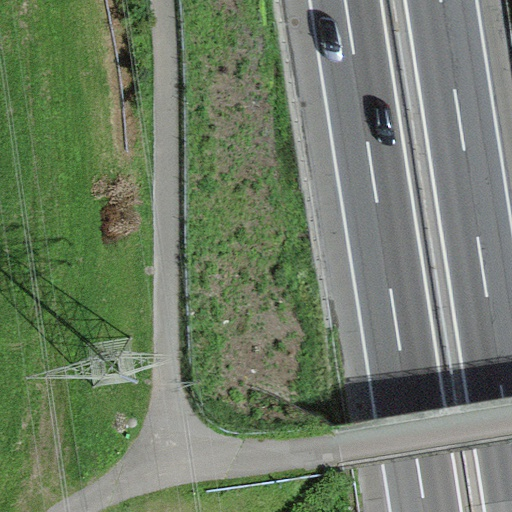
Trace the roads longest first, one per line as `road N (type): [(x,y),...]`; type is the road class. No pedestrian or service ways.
road 1 (motorway): [(346,0),(426,511)]
road 2 (track): [(170,0),(176,464)]
road 3 (motorway): [(511,451),(441,0)]
road 4 (track): [(280,450),(511,415)]
road 5 (track): [(176,464),(129,470),(66,511)]
